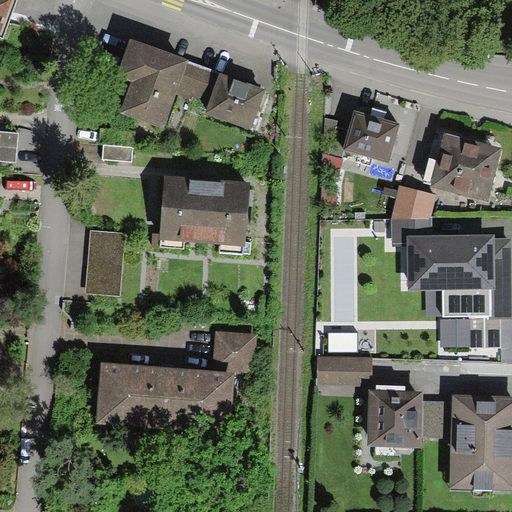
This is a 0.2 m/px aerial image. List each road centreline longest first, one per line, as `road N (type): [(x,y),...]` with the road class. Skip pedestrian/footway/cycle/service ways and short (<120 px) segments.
road 1 (residential): [(74,0),(28,511)]
road 2 (primary): [(204,0),(321,44),(511,90)]
